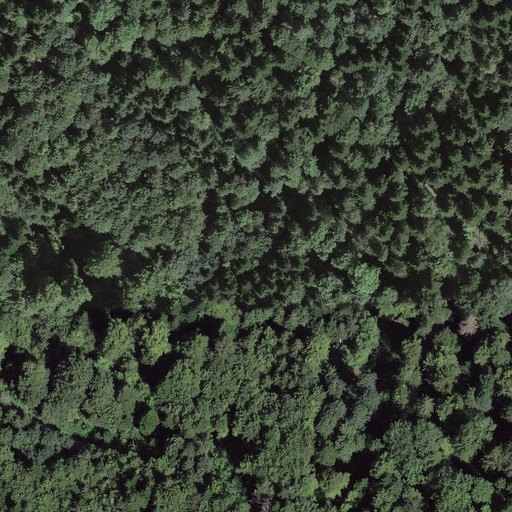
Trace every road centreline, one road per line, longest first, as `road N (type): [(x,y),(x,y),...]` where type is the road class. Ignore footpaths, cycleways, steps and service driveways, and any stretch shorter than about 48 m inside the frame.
road 1 (track): [(511,334),(464,365),(414,377),(370,373),(211,300),(138,247),(59,231),(32,215),(0,170)]
road 2 (track): [(280,0),(380,139),(511,264)]
road 3 (track): [(0,394),(51,435),(201,481),(235,511)]
